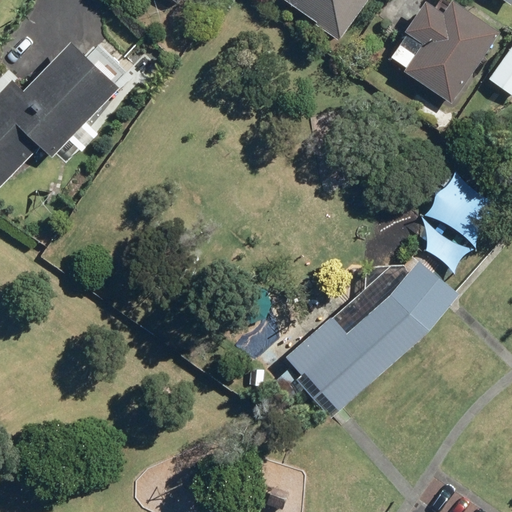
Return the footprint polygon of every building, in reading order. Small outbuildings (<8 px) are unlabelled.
[(284,0),(345,40),(370,0),(284,0)] [(409,69),(406,73),(454,106),(504,33),(457,0),(449,12),(431,0),(430,0),(407,35),(409,37),(394,58),(409,69)] [(100,136),(89,125),(124,90),(76,41),(26,90),(17,81),(0,97),(0,184),(5,189),(45,148),(56,159),(73,141),(84,152),(100,136)] [(511,51),(491,83),(511,96),(511,51)] [(472,244),(477,248),(483,224),(505,205),(477,190),(456,171),(449,184),(437,195),(433,205),(425,215),(439,220),(453,228),(463,236),(472,244)] [(456,244),(435,231),(421,216),(425,227),(427,237),(427,245),(425,251),(439,258),(455,275),(461,258),(474,250),(456,244)] [(367,288),(288,355),(303,373),(297,379),(330,417),(337,411),(429,330),(461,294),(422,260),(415,270),(407,264),(377,264),(367,271),(367,288)]
